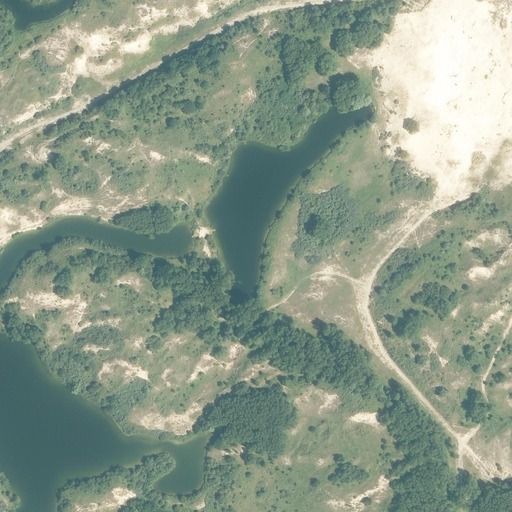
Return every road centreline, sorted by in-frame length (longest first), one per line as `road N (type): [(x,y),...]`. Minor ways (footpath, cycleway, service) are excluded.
road 1 (track): [(0,145),(98,100),(250,9),(298,0)]
road 2 (track): [(441,203),(372,274),(365,320),(387,361),(461,440)]
